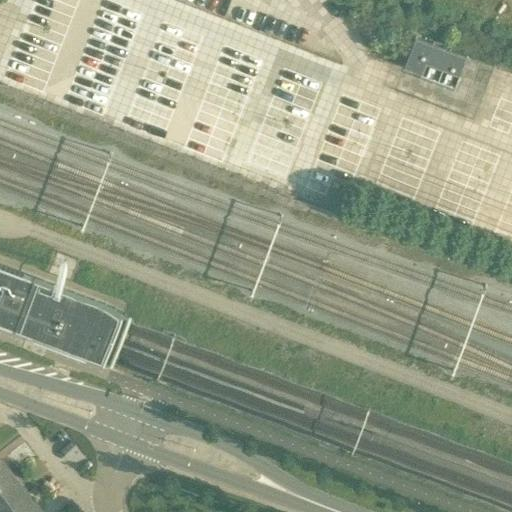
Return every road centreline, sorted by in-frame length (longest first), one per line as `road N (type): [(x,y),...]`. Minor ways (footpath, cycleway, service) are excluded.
road 1 (tertiary): [(133,426),(336,511)]
road 2 (tertiary): [(0,381),(133,426)]
road 3 (residential): [(4,413),(71,482),(104,501)]
